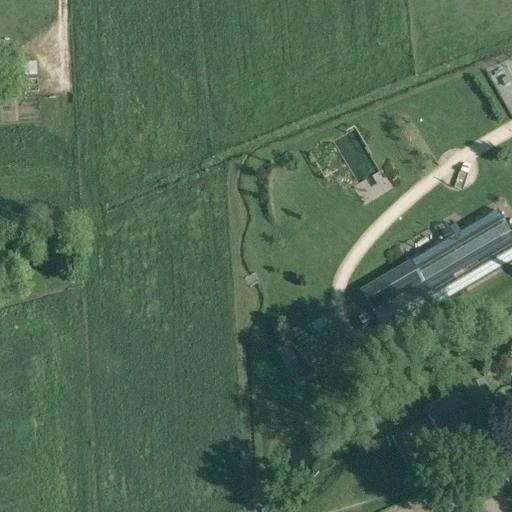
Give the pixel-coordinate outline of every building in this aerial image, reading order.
[(0,65),(23,64),(23,49),(0,49),(0,65)] [(444,244),(411,262),(437,307),(473,287),(511,264),(511,239),(497,213),(458,235),(455,231),(441,239),(444,244)] [(411,262),(360,292),(387,337),(437,307),(411,262)] [(465,391),(482,420),(491,415),(483,401),(492,396),(483,380),(465,391)] [(458,398),(429,415),(448,449),(478,433),(458,398)]
